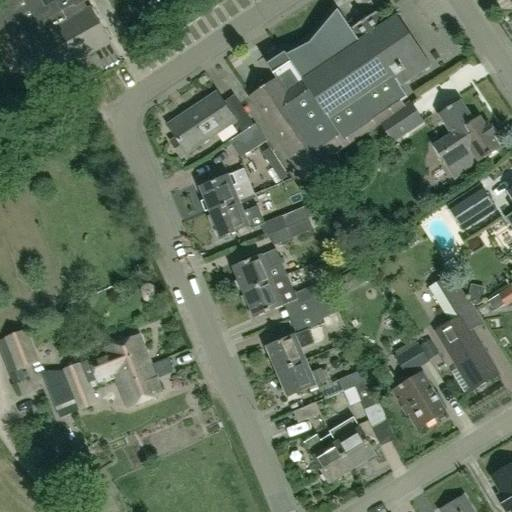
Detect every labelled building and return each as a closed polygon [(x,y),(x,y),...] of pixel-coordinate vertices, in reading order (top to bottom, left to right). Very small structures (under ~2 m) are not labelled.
[(85,0),(9,0),(0,5),(0,32),(12,54),(31,87),(109,43),(90,8),(87,10),(83,3),(86,1),(85,0)] [(276,79),(248,98),(304,180),(333,161),(331,157),(378,125),(374,119),(406,98),(399,88),(431,67),(397,17),(385,25),(377,13),(351,31),(337,11),(309,43),(286,55),(284,53),(281,55),(284,60),(276,65),(271,62),(266,65),(276,79)] [(241,130),(252,123),(234,96),(223,104),(216,94),(168,126),(176,139),(171,142),(181,157),(234,121),(241,130)] [(453,135),(433,148),(444,165),(447,163),(455,174),(477,160),(479,163),(500,150),(491,136),(493,135),(487,127),(485,128),(479,118),(472,122),(459,101),(439,114),(453,135)] [(398,115),(382,126),(394,143),(410,133),(398,115)] [(252,123),(241,130),(243,133),(230,142),(241,159),(267,141),(256,124),(254,126),(252,123)] [(270,149),(262,154),(282,182),(289,177),(270,149)] [(244,170),(228,176),(200,188),(210,213),(238,201),(239,201),(254,195),(244,170)] [(459,233),(493,211),(483,197),(480,199),(475,191),(451,206),(455,214),(450,217),(459,233)] [(254,228),(261,225),(264,223),(258,208),(244,214),(239,201),(238,201),(210,213),(221,239),(249,227),(249,226),(253,224),(254,228)] [(311,204),(281,216),(286,228),(316,215),(311,204)] [(316,215),(286,228),(291,239),(321,227),(316,215)] [(276,250),(261,256),(233,268),(243,293),(287,275),(276,250)] [(347,277),(354,290),(366,283),(359,270),(347,277)] [(459,311),(469,305),(450,274),(428,288),(447,319),(459,311)] [(297,300),(287,275),(243,293),(254,318),(297,300)] [(155,299),(157,293),(154,285),(148,283),(143,285),(140,291),(144,299),(149,301),(155,299)] [(506,308),(511,303),(511,285),(498,295),(499,297),(485,306),(491,314),(504,305),(506,308)] [(481,303),(484,289),(471,286),(468,300),(471,304),(477,306),(481,303)] [(304,314),(334,301),(331,292),(300,304),(304,314)] [(339,313),(334,301),(304,314),(310,330),(325,324),(323,319),(339,313)] [(498,375),(463,317),(436,332),(471,391),(498,375)] [(308,330),(295,336),(266,348),(277,373),(305,361),(301,350),(314,345),(308,330)] [(26,380),(21,369),(38,362),(26,331),(0,341),(0,350),(14,385),(26,380)] [(88,361),(63,371),(41,371),(54,404),(91,389),(91,388),(116,378),(116,379),(150,365),(139,336),(103,350),(105,355),(88,361)] [(421,346),(429,360),(439,354),(431,340),(421,346)] [(406,376),(430,363),(419,345),(396,358),(406,376)] [(305,361),(277,373),(287,398),(316,386),(327,382),(321,369),(310,373),(305,361)] [(150,365),(116,379),(127,407),(161,394),(150,365)] [(356,387),(366,383),(362,371),(339,381),(344,392),(356,387)] [(408,415),(417,430),(446,413),(423,373),(392,392),(406,416),(408,415)] [(367,383),(366,383),(356,387),(381,447),(395,441),(371,382),(367,383)] [(97,404),(91,389),(54,404),(59,419),(97,404)] [(316,404),(294,412),(298,423),(320,415),(316,404)] [(330,435),(352,470),(376,456),(353,418),(329,433),(331,435),(330,435)] [(352,470),(330,435),(321,441),(318,436),(304,444),(313,457),(329,484),(352,470)] [(499,479),(496,481),(502,492),(505,490),(506,491),(511,500),(511,501),(511,467),(497,476),(499,479)] [(473,511),(464,496),(440,511),(473,511)]
